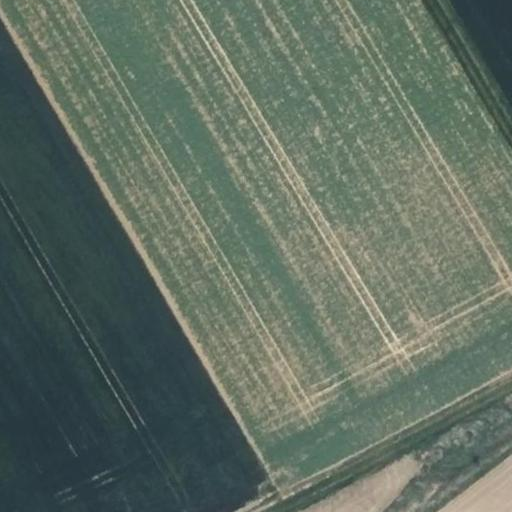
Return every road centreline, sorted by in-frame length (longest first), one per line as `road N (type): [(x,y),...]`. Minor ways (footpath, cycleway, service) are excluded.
road 1 (track): [(267,511),(511,382)]
road 2 (track): [(427,0),(511,145)]
